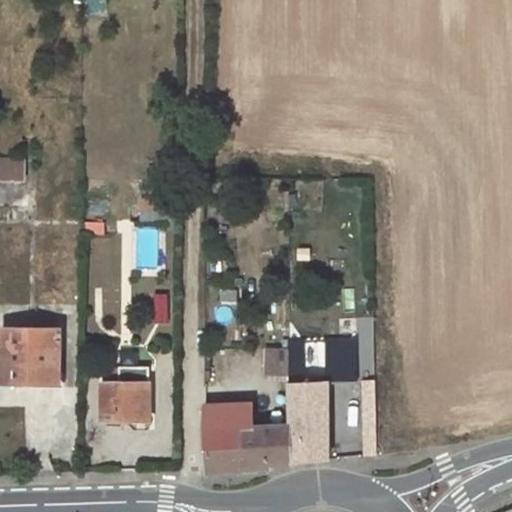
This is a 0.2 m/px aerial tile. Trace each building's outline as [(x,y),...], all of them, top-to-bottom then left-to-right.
[(23,159),(0,158),(0,180),(23,181),(23,159)] [(163,270),(164,228),(135,227),(134,269),(163,270)] [(221,288),(219,305),(235,307),(237,290),(221,288)] [(286,326),(286,344),(287,372),(321,372),(351,371),(349,324),(286,326)] [(56,330),(4,329),(3,378),(56,379),(56,330)] [(286,344),(262,344),(263,370),(287,369),(286,344)] [(104,419),(148,419),(148,383),(149,367),(118,366),(118,383),(104,383),(104,419)] [(369,442),(368,371),(351,371),(354,443),(369,442)] [(287,372),(288,419),(288,450),(324,446),(321,372),(287,372)] [(288,450),(288,419),(253,419),(249,395),(206,395),(205,440),(206,458),(288,450)]
